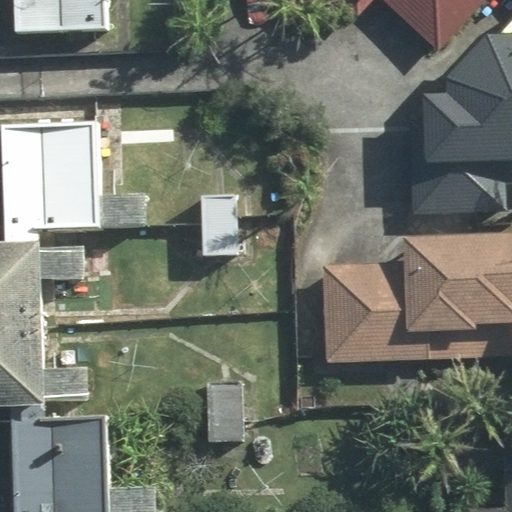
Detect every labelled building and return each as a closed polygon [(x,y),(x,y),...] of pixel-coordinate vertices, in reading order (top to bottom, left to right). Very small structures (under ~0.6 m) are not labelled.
[(10,0),(12,44),(107,42),(105,0),(10,0)] [(379,6),(439,62),(496,0),(322,0),(339,16),(353,0),(361,0),(374,12),(379,6)] [(511,24),(446,94),(447,106),(421,107),(422,129),(409,129),(411,221),(507,219),(506,180),(511,180),(511,24)] [(109,244),(106,122),(4,124),(7,247),(109,244)] [(241,199),(205,198),(204,268),(240,269),(241,199)] [(399,268),(322,269),(324,368),(511,364),(511,240),(509,244),(398,246),(399,268)] [(39,249),(0,249),(0,426),(41,426),(39,249)] [(249,386),(211,384),(207,451),(245,454),(249,386)] [(111,511),(107,426),(7,431),(10,511),(111,511)]
